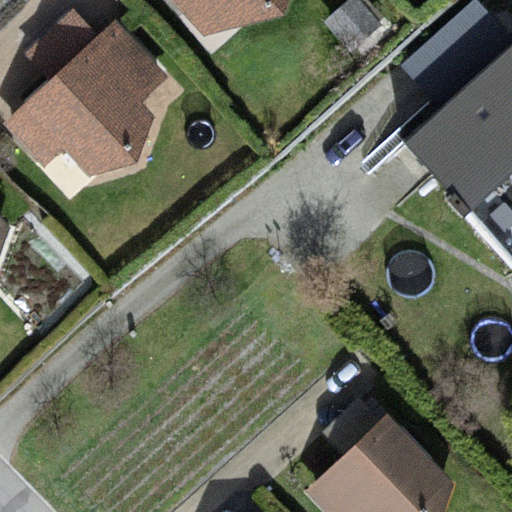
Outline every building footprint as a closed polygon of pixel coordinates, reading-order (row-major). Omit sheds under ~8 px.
[(171,0),(204,46),(286,34),(294,0),(171,0)] [(171,87),(113,30),(6,129),(45,174),(72,155),(102,195),(148,172),(155,129),(148,124),(171,87)] [(396,131),(477,222),(511,192),(511,41),(503,33),(396,131)] [(0,223),(0,269),(14,239),(0,223)] [(393,417),(307,497),(321,511),(446,511),(456,483),(393,417)]
